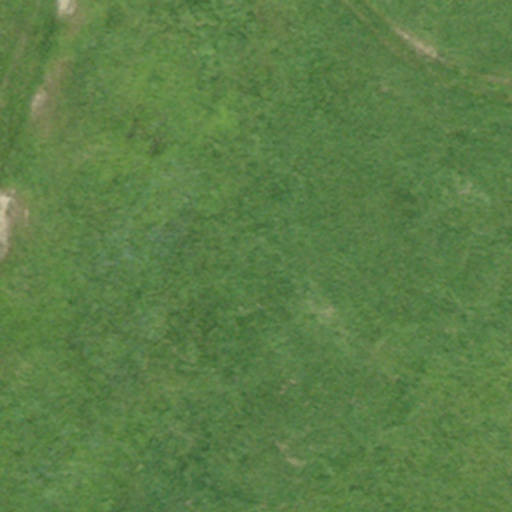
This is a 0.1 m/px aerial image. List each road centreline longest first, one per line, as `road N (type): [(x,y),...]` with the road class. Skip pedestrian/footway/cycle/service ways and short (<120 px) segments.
road 1 (track): [(55,0),(0,216)]
road 2 (track): [(511,90),(436,62),(361,0)]
